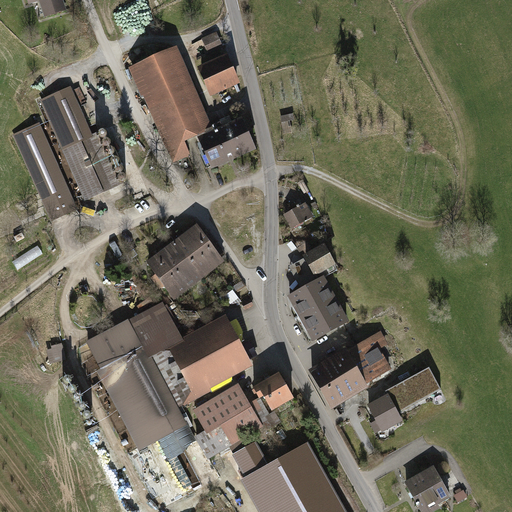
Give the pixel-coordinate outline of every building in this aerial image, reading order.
[(26,0),(28,5),(39,1),(44,17),(67,10),(64,0),(26,0)] [(208,51),(222,47),(218,32),(203,37),(208,51)] [(176,47),(129,69),(141,96),(144,95),(175,162),(193,154),(185,136),(211,124),(176,47)] [(226,54),(198,66),(210,96),(216,93),(218,98),(226,95),(224,90),(239,83),(226,54)] [(117,185),(71,87),(38,102),(84,201),(117,185)] [(292,113),(279,117),(284,134),(296,131),(292,113)] [(222,126),(198,136),(211,168),(257,150),(243,115),(231,120),(230,116),(220,120),(222,126)] [(52,222),(77,210),(37,123),(11,135),(48,214),(52,222)] [(103,127),(101,127),(99,128),(98,131),(98,133),(99,135),(101,136),(104,136),(106,135),(107,133),(107,130),(105,128),(103,127)] [(107,136),(105,136),(103,137),(101,139),(102,141),(103,143),(105,144),(107,144),(109,143),(110,141),(110,139),(109,137),(107,136)] [(110,144),(108,144),(106,145),(105,148),(105,150),(106,152),(108,153),(111,153),(113,152),(114,150),(114,147),(113,145),(110,144)] [(115,155),(113,155),(111,157),(110,159),(110,161),(111,163),(113,164),(115,164),(117,163),(118,161),(118,158),(117,156),(115,155)] [(119,164),(116,164),(114,165),(113,167),(113,169),(114,171),(116,173),(119,172),(121,171),(122,169),(122,167),(121,165),(119,164)] [(122,172),(120,172),(118,174),(117,176),(117,178),(118,180),(120,181),(122,181),(124,180),(125,178),(125,175),(124,173),(122,172)] [(306,202),(283,215),(293,232),(315,220),(306,202)] [(184,231),(197,248),(208,240),(196,223),(184,231)] [(203,280),(214,272),(197,248),(184,231),(173,239),(187,258),(203,280)] [(158,251),(171,269),(187,258),(173,239),(158,251)] [(208,240),(197,248),(214,272),(225,263),(208,240)] [(112,252),(96,259),(101,270),(128,258),(121,241),(109,246),(112,252)] [(19,268),(43,253),(39,246),(14,260),(19,268)] [(337,271),(325,248),(307,258),(319,280),(289,297),(313,340),(347,322),(323,279),(337,271)] [(171,269),(158,251),(144,261),(173,301),(187,291),(171,269)] [(187,258),(171,269),(187,291),(203,280),(187,258)] [(162,299),(84,339),(99,369),(96,371),(136,450),(186,425),(150,356),(168,346),(183,339),(162,299)] [(168,346),(192,394),(252,363),(249,359),(255,356),(248,343),(243,346),(227,316),(183,339),(168,346)] [(370,339),(311,375),(329,405),(388,369),(370,339)] [(47,350),(49,364),(67,361),(65,344),(52,346),(52,350),(47,350)] [(387,396),(369,407),(382,431),(402,420),(398,414),(439,391),(427,369),(391,389),(397,399),(391,402),(387,396)] [(294,399),(279,371),(252,386),(259,399),(264,396),(271,411),(294,399)] [(68,374),(65,374),(63,375),(62,377),(62,379),(64,381),(66,382),(68,382),(70,381),(71,379),(71,377),(70,375),(68,374)] [(73,383),(71,383),(69,384),(67,386),(68,388),(69,390),(71,391),(73,391),(75,390),(76,388),(76,386),(75,384),(73,383)] [(250,404),(238,384),(193,411),(197,417),(193,420),(201,433),(194,438),(208,460),(229,447),(240,463),(250,457),(245,437),(270,423),(272,427),(281,422),(275,412),(270,415),(259,399),(250,404)] [(78,391),(76,392),(74,393),(72,395),(73,397),(74,399),(76,400),(78,400),(80,399),(81,397),(81,395),(80,393),(78,391)] [(83,400),(80,400),(78,401),(77,403),(77,406),(78,408),(80,409),(83,409),(85,408),(86,406),(86,403),(85,401),(83,400)] [(87,409),(85,409),(83,410),(82,412),(82,414),(83,416),(85,417),(88,417),(90,416),(91,414),(91,412),(90,410),(87,409)] [(269,456),(276,465),(284,460),(276,450),(269,456)] [(434,466),(404,482),(420,511),(433,511),(441,508),(438,504),(451,497),(434,466)] [(199,479),(189,486),(199,499),(209,491),(199,479)]
